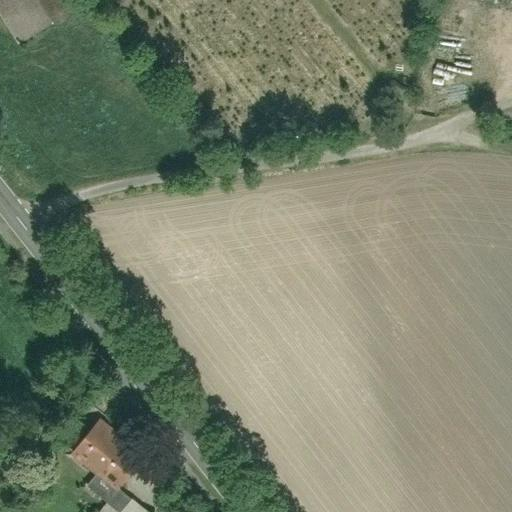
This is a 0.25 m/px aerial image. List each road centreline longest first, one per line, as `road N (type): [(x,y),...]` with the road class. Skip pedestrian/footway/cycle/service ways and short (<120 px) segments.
road 1 (track): [(15,214),(226,168),(433,135),(511,97)]
road 2 (secondary): [(245,511),(0,195)]
